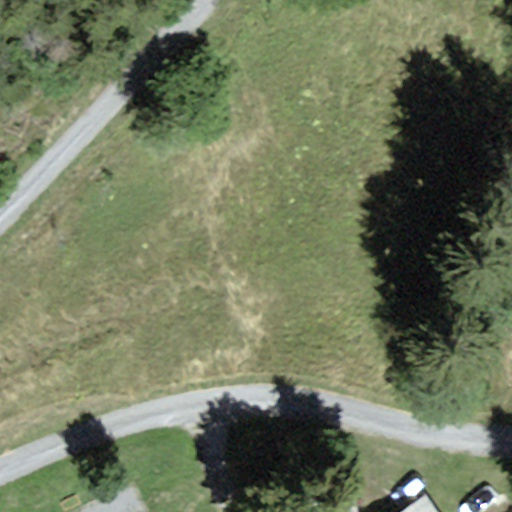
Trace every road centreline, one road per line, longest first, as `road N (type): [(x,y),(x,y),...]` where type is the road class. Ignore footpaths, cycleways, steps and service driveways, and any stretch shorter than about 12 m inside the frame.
road 1 (unclassified): [(511,446),(458,443),(282,399),(207,403),(56,447),(0,474)]
road 2 (unclassified): [(0,200),(190,0)]
